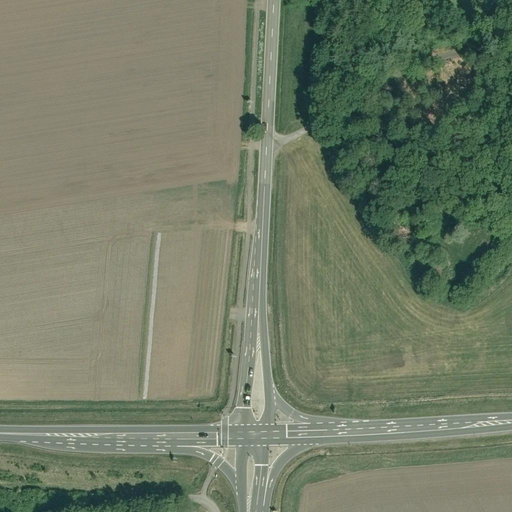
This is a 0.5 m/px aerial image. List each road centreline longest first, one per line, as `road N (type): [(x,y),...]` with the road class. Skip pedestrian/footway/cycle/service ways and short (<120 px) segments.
road 1 (secondary): [(254,304),(272,0)]
road 2 (unknown): [(511,45),(428,57),(265,156)]
road 3 (primary): [(326,433),(511,422)]
road 4 (primary): [(0,432),(161,437)]
road 5 (secondary): [(254,304),(241,435)]
